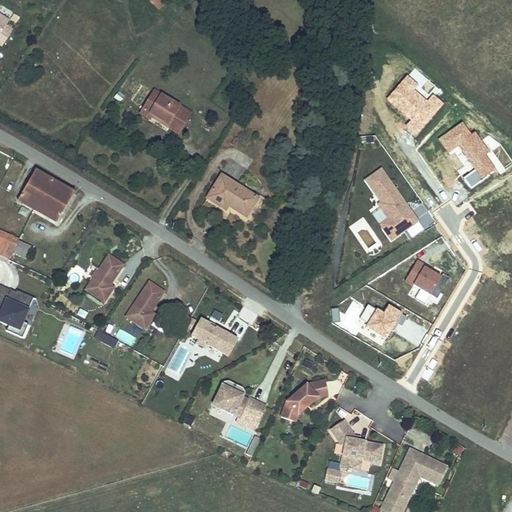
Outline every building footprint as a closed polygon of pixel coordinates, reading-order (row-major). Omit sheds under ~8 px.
[(149,0),(158,9),(168,0),(149,0)] [(7,22),(0,16),(0,46),(0,47),(11,32),(4,27),(7,22)] [(418,135),(444,103),(433,94),(427,100),(414,89),(418,84),(407,75),(387,99),(411,119),(406,125),(418,135)] [(153,114),(162,120),(172,126),(170,128),(177,132),(189,114),(154,93),(142,114),(150,119),(151,116),(153,114)] [(153,114),(151,116),(170,128),(172,126),(162,120),(153,114)] [(471,134),(463,122),(439,139),(448,151),(458,144),(476,169),(464,177),(472,188),(489,176),(487,174),(496,168),(486,154),(489,151),(475,132),(471,134)] [(382,167),(364,181),(380,202),(377,204),(389,219),(380,225),(393,242),(422,220),(382,167)] [(19,198),(17,200),(57,222),(74,193),(60,185),(34,170),(33,172),(34,172),(19,198)] [(228,205),(237,211),(246,217),(257,198),(221,175),(206,198),(225,210),(228,205)] [(0,254),(10,259),(13,252),(28,259),(33,247),(0,231),(0,254)] [(104,302),(108,295),(113,287),(110,284),(123,265),(108,255),(85,290),(104,302)] [(429,265),(417,258),(404,282),(413,287),(414,284),(421,288),(416,296),(421,299),(425,301),(430,293),(431,294),(443,275),(428,267),(429,265)] [(443,275),(431,294),(438,298),(450,277),(443,273),(443,275)] [(144,329),(149,322),(154,314),(150,312),(163,292),(149,282),(126,316),(144,329)] [(23,322),(34,298),(17,291),(16,293),(15,295),(11,293),(12,291),(0,285),(0,312),(1,313),(0,315),(0,321),(9,325),(7,331),(23,338),(28,325),(23,322)] [(386,338),(401,312),(389,305),(384,312),(377,308),(376,309),(369,305),(361,318),(368,323),(366,326),(386,338)] [(339,308),(332,309),(333,323),(340,322),(339,308)] [(210,326),(201,320),(192,337),(199,341),(197,344),(206,349),(208,346),(229,357),(238,341),(216,329),(215,330),(209,327),(210,326)] [(132,346),(136,338),(120,328),(115,336),(132,346)] [(114,349),(119,341),(99,330),(95,337),(114,349)] [(325,381),(307,385),(318,398),(328,396),(325,381)] [(224,383),(223,387),(234,392),(233,394),(242,399),(245,393),(244,389),(229,382),(224,383)] [(318,398),(307,385),(286,403),(281,417),(295,422),(298,416),(318,398)] [(234,392),(223,387),(213,407),(239,419),(238,423),(254,431),(265,407),(249,399),(248,401),(242,399),(233,394),(234,392)] [(366,436),(373,420),(355,411),(350,421),(358,425),(355,431),(366,436)] [(193,425),(196,417),(187,413),(184,422),(193,425)] [(344,422),(331,431),(339,444),(339,445),(345,446),(340,468),(359,472),(361,460),(379,464),(383,447),(355,441),(353,441),(354,435),(353,435),(344,422)] [(445,465),(408,448),(381,509),(387,511),(398,511),(417,472),(438,481),(445,465)] [(337,483),(339,473),(327,471),(325,481),(337,483)]
